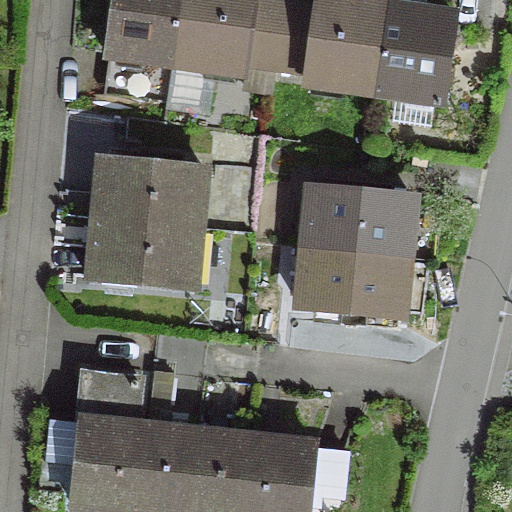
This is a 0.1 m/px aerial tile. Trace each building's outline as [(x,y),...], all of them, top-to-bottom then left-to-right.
[(110,55),(104,95),(162,104),(177,0),(108,0),(101,54),(110,55)] [(267,90),(271,67),(280,5),(250,0),(249,0),(177,0),(162,104),(198,109),(204,68),(239,73),(237,86),(267,90)] [(299,82),(370,92),(382,9),(315,0),(310,0),(310,9),(280,5),(271,67),(301,72),(299,82)] [(437,102),(450,19),(382,9),(370,92),(437,102)] [(98,160),(92,220),(192,230),(197,169),(98,160)] [(306,189),(300,249),(400,259),(406,199),(306,189)] [(92,220),(86,281),(186,290),(192,230),(92,220)] [(294,310),(394,319),(400,259),(300,249),(294,310)] [(33,492),(67,496),(66,505),(131,511),(133,511),(142,430),(129,429),(134,381),(79,376),(74,425),(40,421),(33,492)] [(163,432),(142,430),(133,511),(183,511),(192,429),(164,426),(163,432)] [(183,511),(233,511),(241,441),(219,439),(220,432),(192,429),(183,511)] [(335,500),(340,451),(241,441),(233,511),(302,511),(304,497),(335,500)]
